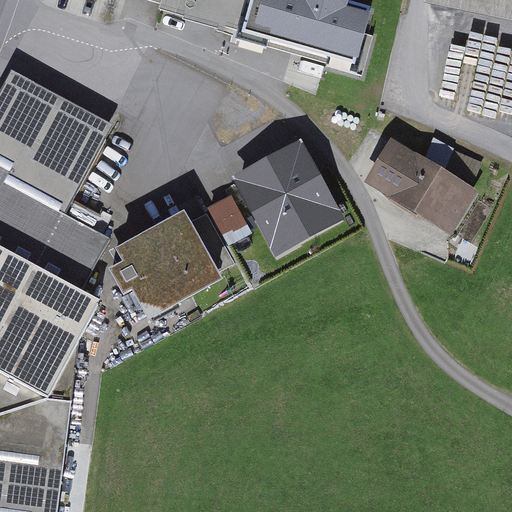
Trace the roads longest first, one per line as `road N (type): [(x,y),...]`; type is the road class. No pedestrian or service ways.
road 1 (residential): [(0,5),(115,45),(172,47),(277,98),(349,172),(424,332),(457,374),(511,409)]
road 2 (unknown): [(172,47),(152,134),(113,215)]
